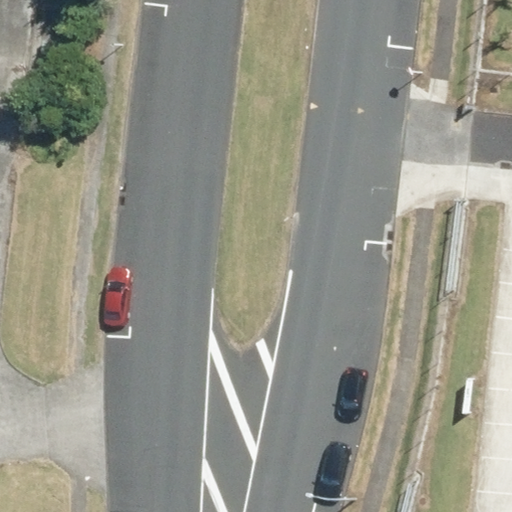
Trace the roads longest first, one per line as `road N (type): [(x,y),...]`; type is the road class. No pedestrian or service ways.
road 1 (unclassified): [(359,0),(315,299),(252,511)]
road 2 (unclassified): [(198,511),(170,276),(192,0)]
